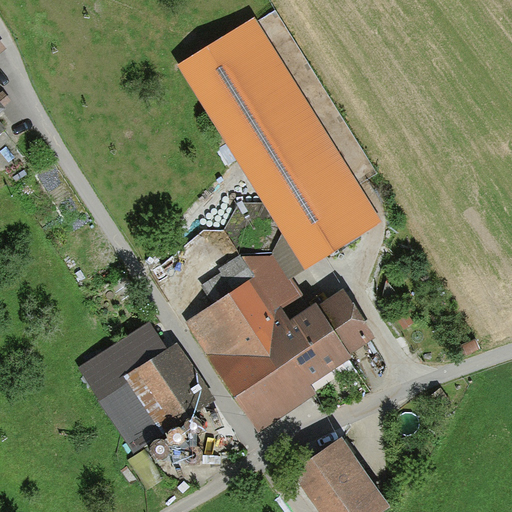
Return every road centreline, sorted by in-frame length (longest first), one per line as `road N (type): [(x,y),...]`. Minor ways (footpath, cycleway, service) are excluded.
road 1 (track): [(304,511),(118,242),(23,86),(0,29)]
road 2 (residential): [(511,349),(302,433),(169,511)]
